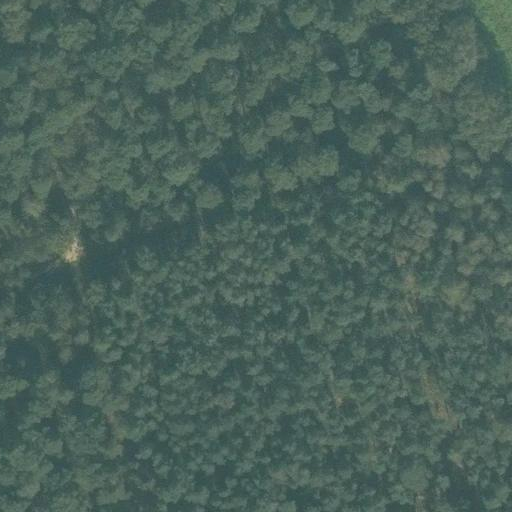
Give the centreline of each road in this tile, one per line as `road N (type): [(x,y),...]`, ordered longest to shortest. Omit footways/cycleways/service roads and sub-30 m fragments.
road 1 (track): [(156,511),(22,0)]
road 2 (track): [(0,282),(465,98)]
